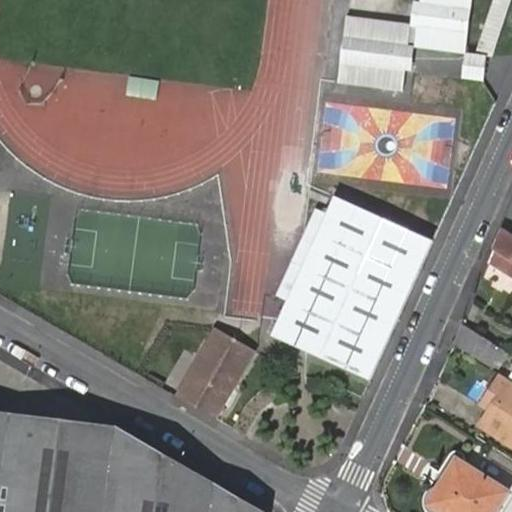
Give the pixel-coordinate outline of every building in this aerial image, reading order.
[(473,0),(423,0),(423,7),(418,50),(463,55),(467,56),(470,26),(467,25),(468,16),(472,16),(473,0)] [(509,0),(491,0),(474,54),(467,56),(463,55),(461,79),(483,82),(484,69),(485,56),(490,57),(509,0)] [(423,7),(416,6),(413,29),(408,75),(415,76),(418,50),(423,7)] [(408,75),(413,29),(349,22),(342,87),(406,94),(408,75)] [(152,100),(155,81),(125,77),(122,95),(152,100)] [(368,385),(434,240),(337,195),(326,221),(315,216),(276,303),(288,308),(272,343),(368,385)] [(511,234),(506,231),(491,265),(511,277),(511,234)] [(263,266),(235,264),(231,313),(259,315),(263,266)] [(493,346),(461,325),(451,346),(485,367),(487,364),(497,348),(493,346)] [(217,335),(180,398),(218,419),(254,357),(217,335)] [(501,373),(510,357),(506,354),(497,348),(487,364),(497,370),(501,373)] [(498,405),(483,430),(511,446),(511,387),(499,380),(488,399),(498,405)] [(265,511),(117,426),(0,411),(0,511),(265,511)] [(494,511),(508,491),(454,458),(432,498),(432,501),(433,505),(435,509),(436,511),(438,511),(494,511)]
